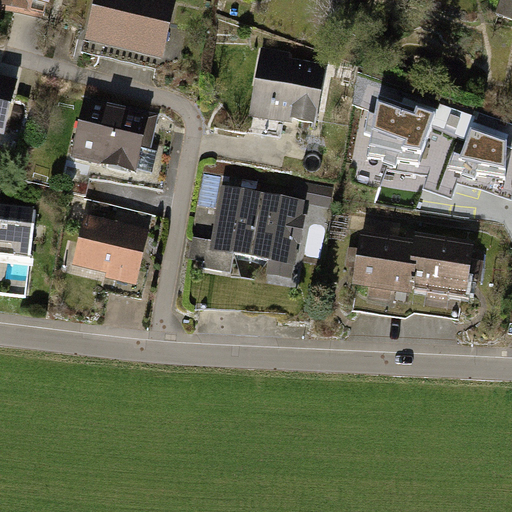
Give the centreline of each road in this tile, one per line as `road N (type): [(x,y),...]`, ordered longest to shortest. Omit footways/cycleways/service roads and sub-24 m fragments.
road 1 (residential): [(11,54),(185,107),(193,143),(162,352)]
road 2 (residential): [(162,352),(511,366)]
road 3 (residential): [(0,338),(162,352)]
